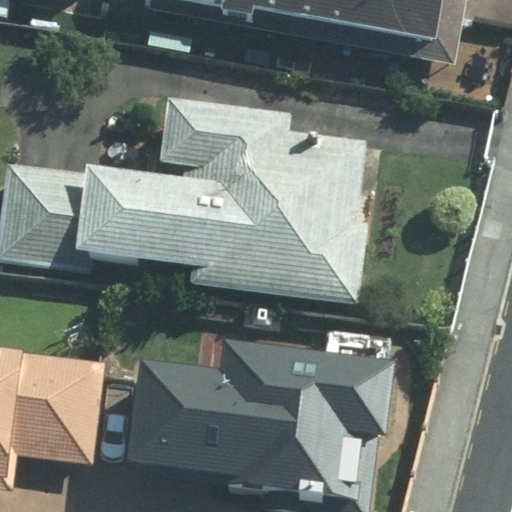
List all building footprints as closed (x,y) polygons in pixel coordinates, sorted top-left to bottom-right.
[(35,0),(86,9),(87,0),(35,0)] [(152,0),(149,22),(432,72),(444,0),(152,0)] [(366,250),(353,248),(362,173),(283,163),(286,144),(170,130),(163,190),(183,192),(181,202),(10,182),(0,266),(0,269),(193,293),(192,309),(357,329),(366,250)] [(101,381),(0,368),(0,507),(7,508),(11,471),(89,480),(101,381)] [(220,377),(216,406),(138,396),(126,496),(253,511),(357,511),(363,470),(380,472),(389,398),(220,377)]
